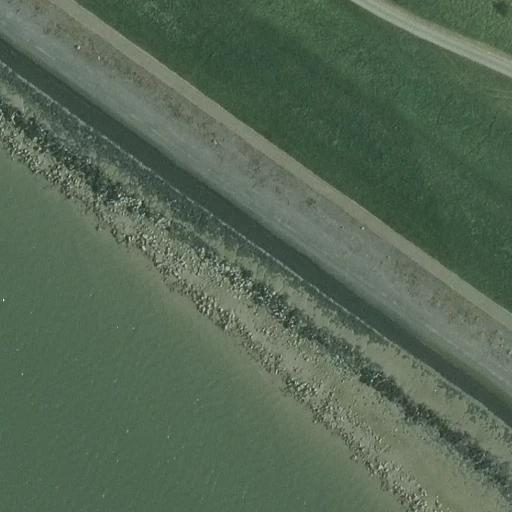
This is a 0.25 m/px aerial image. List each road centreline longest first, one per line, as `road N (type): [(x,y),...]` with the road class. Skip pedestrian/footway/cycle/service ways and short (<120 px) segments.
road 1 (trunk): [(282,0),(349,224),(419,511)]
road 2 (trunk): [(494,511),(360,0)]
road 3 (unclassified): [(511,68),(370,0)]
